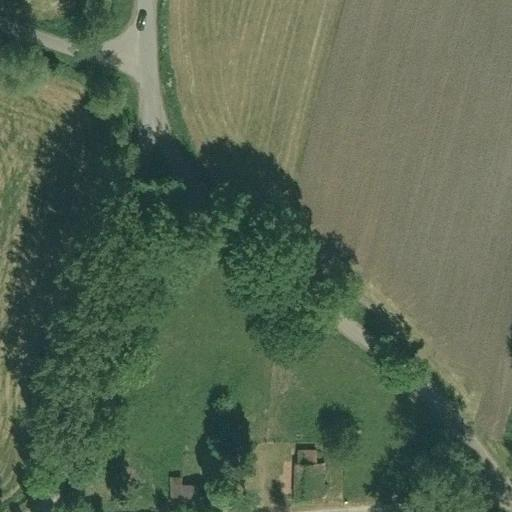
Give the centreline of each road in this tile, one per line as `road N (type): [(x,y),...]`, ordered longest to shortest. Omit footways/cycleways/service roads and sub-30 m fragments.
road 1 (residential): [(511,498),(447,414),(215,211),(182,170),(156,117)]
road 2 (residential): [(46,511),(156,117)]
road 3 (residential): [(149,73),(0,24)]
